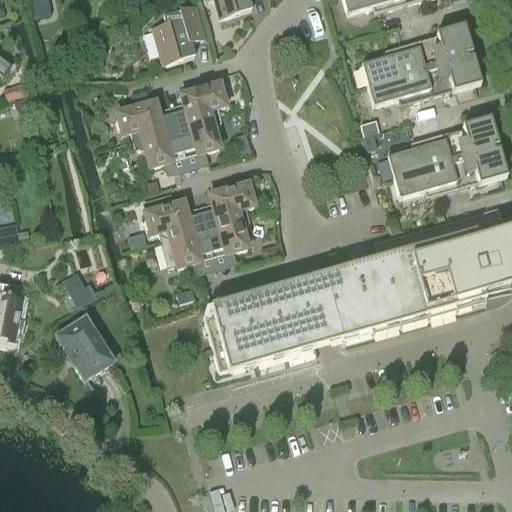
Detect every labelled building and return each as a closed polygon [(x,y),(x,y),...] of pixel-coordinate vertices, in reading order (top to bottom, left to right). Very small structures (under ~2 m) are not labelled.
[(188,0),(174,0),(177,9),(190,6),(188,0)] [(201,0),(204,7),(213,4),(218,24),(250,15),(246,1),(248,0),(201,0)] [(372,19),(404,10),(400,0),(340,0),(346,20),(371,13),(372,19)] [(400,0),(404,10),(424,4),(425,7),(449,0),(400,0)] [(189,48),(202,44),(193,13),(161,22),(164,31),(151,35),(161,71),(193,62),(189,48)] [(414,48),(422,75),(466,63),(466,61),(470,60),(462,32),(435,39),(436,42),(414,48)] [(360,70),(366,91),(422,75),(414,48),(383,57),(385,63),(360,70)] [(0,79),(1,81),(9,71),(0,63),(0,79)] [(422,75),(430,102),(450,96),(451,99),(479,91),(471,64),(467,65),(466,63),(422,75)] [(398,111),(418,106),(430,102),(422,75),(366,91),(372,112),(397,105),(398,111)] [(113,99),(125,99),(126,90),(114,89),(113,99)] [(184,116),(171,120),(172,125),(178,145),(191,141),(186,121),(216,113),(216,114),(224,111),(222,107),(224,103),(222,96),(219,94),(218,89),(179,100),(184,116)] [(33,100),(13,106),(16,117),(36,110),(33,100)] [(121,141),(128,138),(158,129),(164,149),(178,145),(172,125),(171,120),(158,124),(153,108),(115,119),(116,123),(114,127),(117,134),(119,136),(121,141)] [(191,141),(178,145),(183,163),(218,153),(213,135),(216,134),(220,127),(216,114),(216,113),(186,121),(191,141)] [(440,140),(448,167),(492,155),(492,154),(496,152),(488,124),(461,132),(462,134),(440,140)] [(148,173),(183,163),(178,145),(164,149),(158,129),(128,138),(129,138),(133,152),(139,156),(143,155),(148,173)] [(386,162),(392,183),(448,167),(440,140),(409,149),(411,155),(386,162)] [(448,167),(456,195),(477,189),(477,192),(505,184),(497,156),(493,157),(492,155),(448,167)] [(424,203),(436,200),(456,195),(448,167),(392,183),(398,204),(423,197),(424,203)] [(143,189),(146,201),(159,197),(156,185),(143,189)] [(212,216),(199,220),(206,245),(220,241),(214,222),(244,213),(244,214),(252,211),(251,207),(252,203),(250,196),(247,194),(246,189),(207,200),(212,216)] [(149,241),(157,238),(187,229),(192,249),(206,245),(199,220),(186,224),(182,208),(143,219),(144,224),(143,227),(145,234),(148,236),(149,241)] [(220,241),(206,245),(211,263),(246,254),(241,235),(244,234),(248,227),(244,214),(244,213),(214,222),(220,241)] [(320,282),(340,351),(484,310),(502,305),(500,297),(511,293),(511,236),(503,239),(496,213),(492,215),(372,249),(377,266),(361,270),(320,282)] [(157,238),(161,252),(167,273),(175,270),(176,273),(211,263),(206,245),(192,249),(187,229),(157,238)] [(75,281),(63,287),(71,302),(83,295),(75,281)] [(0,344),(11,347),(13,339),(19,340),(22,327),(16,326),(20,307),(8,304),(10,291),(0,289),(0,344)] [(190,294),(175,298),(178,309),(193,305),(190,294)] [(297,297),(266,306),(281,360),(312,351),(297,297)] [(263,298),(232,307),(234,315),(249,369),(281,360),(265,306),(263,298)] [(211,324),(203,326),(203,328),(207,341),(211,354),(212,358),(217,378),(219,378),(249,369),(234,315),(211,322),(211,324)] [(82,387),(86,384),(111,368),(83,324),(54,343),(82,387)]
